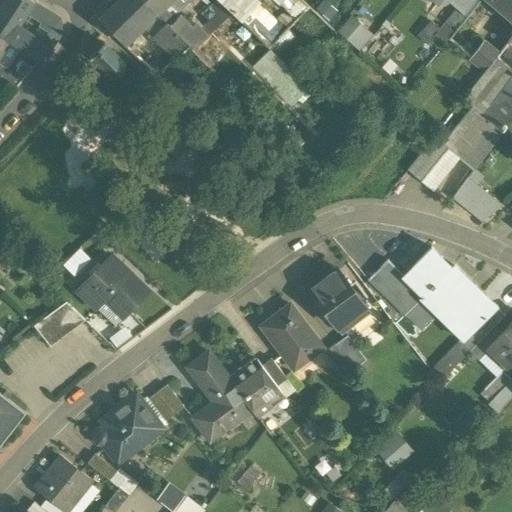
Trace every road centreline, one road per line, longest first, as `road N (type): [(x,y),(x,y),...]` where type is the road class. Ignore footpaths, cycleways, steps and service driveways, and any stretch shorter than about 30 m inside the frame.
road 1 (residential): [(511,258),(469,237),(373,216),(309,231),(56,421),(0,488)]
road 2 (residential): [(87,12),(0,123)]
